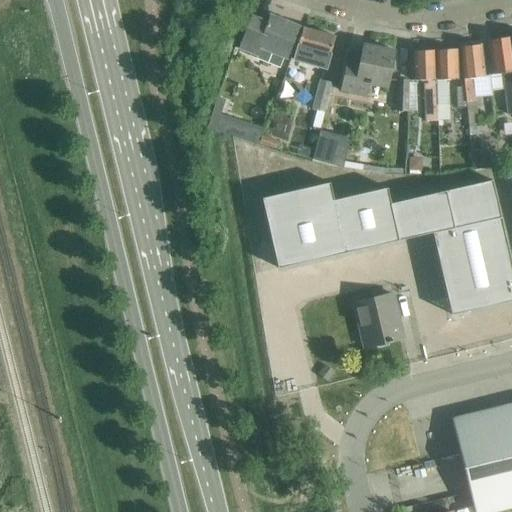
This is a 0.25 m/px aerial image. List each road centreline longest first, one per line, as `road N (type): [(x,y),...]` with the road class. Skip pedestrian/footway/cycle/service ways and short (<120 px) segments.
road 1 (secondary): [(56,0),(184,511)]
road 2 (secondary): [(218,511),(96,0)]
road 3 (residential): [(507,0),(455,11),(335,0)]
road 4 (unclassified): [(363,511),(356,432),(366,412),(403,387)]
